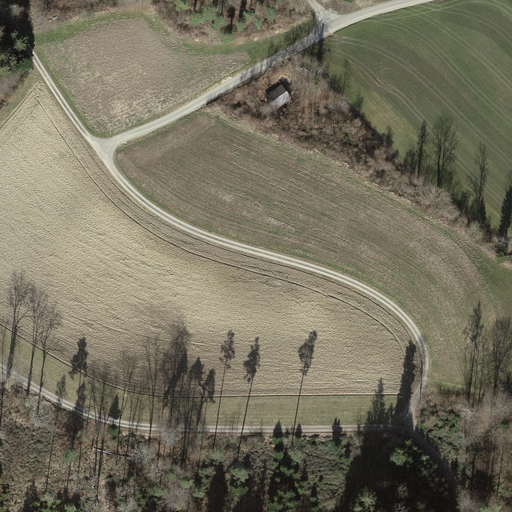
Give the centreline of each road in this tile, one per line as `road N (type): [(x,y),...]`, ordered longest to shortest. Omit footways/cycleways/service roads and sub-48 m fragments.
road 1 (track): [(1,0),(78,122),(148,201),(184,223),(330,268),(402,307),(425,356),(411,407)]
road 2 (track): [(0,366),(103,420),(157,429),(401,425)]
road 3 (track): [(102,146),(182,113),(330,27),(425,0)]
road 4 (track): [(467,511),(435,453),(401,425),(411,407)]
